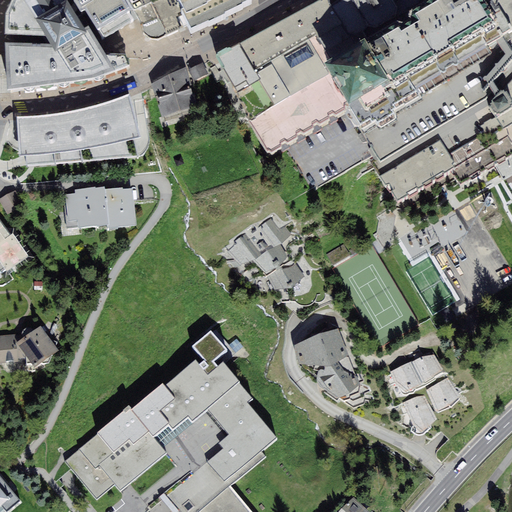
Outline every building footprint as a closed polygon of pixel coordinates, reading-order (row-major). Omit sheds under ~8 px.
[(50,54),(5,52),(6,55),(7,93),(8,100),(14,100),(27,98),(61,94),(95,90),(115,81),(112,76),(130,70),(126,60),(100,59),(92,46),(85,34),(82,36),(59,0),(20,0),(12,5),(6,20),(5,41),(43,43),(50,54)] [(134,22),(121,0),(66,0),(80,23),(84,21),(97,43),(134,22)] [(172,0),(158,0),(134,11),(138,19),(141,25),(143,34),(149,40),(158,41),(174,34),(186,28),(182,19),(183,18),(177,3),(174,4),(172,0)] [(186,28),(191,40),(208,32),(209,33),(226,25),(225,24),(243,16),(242,14),(252,10),(247,0),(172,0),(174,4),(177,3),(183,18),(182,19),(186,28)] [(267,157),(271,159),(280,154),(280,150),(284,147),(288,150),(297,145),(296,141),(301,138),(305,140),(313,136),(312,131),(317,129),(321,131),(329,126),(329,122),(332,119),(336,122),(346,116),(349,122),(352,120),(362,135),(372,129),(382,134),(395,127),(394,117),(420,103),(420,98),(417,93),(453,71),(456,73),(459,71),(459,68),(503,41),(502,39),(511,33),(501,13),(489,19),(477,0),(449,0),(453,5),(415,28),(419,35),(402,46),(398,41),(382,50),(372,33),(397,18),(398,13),(389,0),(347,0),(331,10),(329,7),(329,3),(327,1),(324,1),(219,58),(217,65),(267,157)] [(511,0),(477,0),(489,19),(501,13),(511,33),(511,32),(511,0)] [(190,68),(205,63),(202,56),(187,60),(190,68)] [(202,66),(190,70),(195,82),(207,77),(202,66)] [(185,74),(154,85),(160,102),(159,106),(165,123),(198,111),(185,74)] [(440,142),(379,180),(397,208),(454,175),(462,188),(497,167),(511,193),(511,81),(503,92),(488,109),(494,121),(480,129),(484,137),(449,158),(440,142)] [(37,121),(19,121),(20,161),(27,160),(27,169),(137,159),(133,144),(140,142),(129,99),(112,105),(93,111),(77,115),(57,119),(37,121)] [(64,195),(67,230),(77,229),(77,232),(109,229),(109,233),(138,230),(134,190),(124,191),(124,189),(108,190),(107,186),(72,190),(72,194),(64,195)] [(0,199),(7,214),(21,207),(14,193),(0,199)] [(246,234),(236,240),(237,246),(230,252),(241,269),(266,277),(277,292),(293,289),(304,277),(295,264),(292,265),(284,266),(287,256),(281,249),(283,245),(291,237),(285,228),(280,229),(271,219),(258,229),(265,242),(257,248),(246,234)] [(0,278),(7,276),(28,261),(12,239),(0,222),(0,278)] [(335,267),(351,258),(344,246),(328,254),(335,267)] [(56,354),(39,329),(29,336),(21,342),(15,346),(32,371),(56,354)] [(338,329),(296,346),(303,358),(304,367),(316,368),(318,372),(315,382),(321,389),(339,401),(349,396),(359,387),(356,378),(345,372),(343,363),(350,358),(338,329)] [(226,353),(210,334),(191,350),(203,364),(207,369),(212,365),(226,353)] [(0,364),(15,364),(13,336),(0,336),(0,364)] [(412,363),(390,373),(396,386),(408,395),(424,386),(443,372),(431,355),(412,363)] [(217,371),(208,378),(199,368),(196,363),(164,389),(174,401),(157,414),(168,428),(172,432),(188,419),(192,425),(208,411),(240,386),(223,366),(217,371)] [(203,364),(199,368),(208,378),(217,371),(212,365),(207,369),(203,364)] [(448,378),(427,391),(437,413),(452,408),(461,400),(448,378)] [(251,400),(240,386),(208,411),(229,437),(219,445),(224,451),(207,465),(223,485),(277,440),(247,404),(251,400)] [(168,428),(157,414),(174,401),(164,389),(163,387),(131,413),(153,440),(168,428)] [(424,395),(404,403),(414,429),(423,436),(436,422),(424,395)] [(166,455),(153,440),(131,413),(128,410),(82,448),(72,457),(72,461),(72,470),(96,500),(114,486),(120,493),(166,455)] [(199,474),(171,497),(181,509),(209,486),(199,474)] [(0,511),(7,511),(19,503),(0,479),(0,511)] [(175,511),(250,511),(230,488),(200,511),(177,511),(175,511)] [(342,511),(365,511),(355,501),(342,511)]
